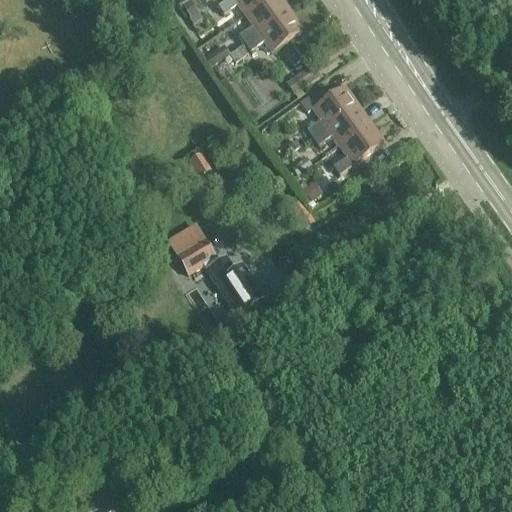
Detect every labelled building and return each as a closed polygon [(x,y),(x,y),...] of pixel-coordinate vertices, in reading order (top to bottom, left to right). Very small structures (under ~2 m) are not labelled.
[(244,19),(270,0),(230,0),(217,10),(223,18),(237,9),(244,19)] [(244,47),(289,14),(279,0),(270,0),(244,19),(251,29),(238,39),(244,47)] [(181,9),(194,28),(202,22),(189,3),(181,9)] [(289,14),(244,47),(250,55),(263,46),(271,57),(303,33),(289,14)] [(209,72),(229,58),(223,49),(203,63),(209,72)] [(229,58),(209,72),(228,58),(235,67),(247,58),(241,50),(229,58)] [(286,87),(293,98),(319,79),(311,68),(286,87)] [(309,138),(355,105),(343,90),(332,98),(325,88),(299,107),(306,116),(311,113),(319,124),(306,133),(309,138)] [(337,149),(369,126),(355,105),(309,138),(317,150),(331,140),(337,149)] [(369,126),(337,149),(346,161),(332,170),(339,179),(384,146),(369,126)] [(199,163),(210,161),(208,145),(196,147),(199,163)] [(311,168),(306,161),(291,171),(297,179),(311,168)] [(315,187),(305,194),(311,204),(321,197),(315,187)] [(225,262),(217,267),(214,264),(217,262),(202,241),(174,259),(188,280),(203,270),(215,288),(214,289),(235,321),(261,304),(240,272),(234,276),(225,262)]
